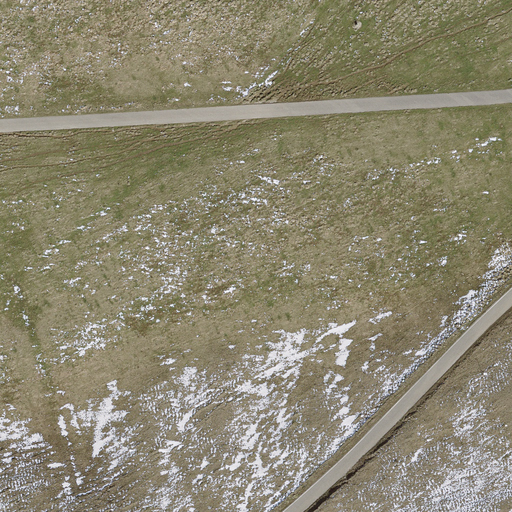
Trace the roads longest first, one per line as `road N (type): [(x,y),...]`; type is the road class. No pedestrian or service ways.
road 1 (track): [(0,134),(511,100)]
road 2 (track): [(293,511),(511,298)]
